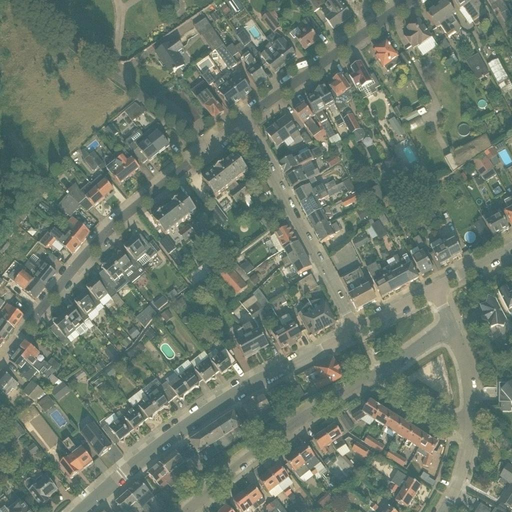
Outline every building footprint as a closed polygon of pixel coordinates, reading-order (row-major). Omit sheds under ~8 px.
[(240,12),(244,9),(237,0),(231,0),(232,1),(229,3),(236,13),(239,11),(240,12)] [(308,4),(314,13),(320,9),(313,0),(311,2),(310,0),(306,2),(308,4)] [(351,16),(339,0),(332,0),(325,5),(327,8),(332,15),(331,15),(325,19),(333,30),(351,16)] [(466,0),(451,0),(460,11),(463,9),(475,27),(482,22),(466,0)] [(466,0),(482,22),(489,17),(476,0),(466,0)] [(507,11),(501,0),(487,0),(490,6),(494,12),(498,10),(501,14),(507,11)] [(437,8),(455,33),(461,29),(452,17),(456,14),(446,1),(437,8)] [(225,5),(221,9),(226,16),(230,12),(225,5)] [(437,8),(427,15),(437,28),(440,26),(449,38),(455,33),(437,8)] [(273,11),(270,13),(275,20),(278,17),(273,11)] [(215,23),(220,20),(215,13),(210,17),(215,23)] [(280,28),(274,20),(275,20),(270,13),(262,19),(274,34),(275,32),(280,28)] [(296,39),(305,51),(318,40),(313,33),(318,30),(310,18),(304,22),(309,29),(301,34),(298,29),(290,35),(294,40),(296,39)] [(409,32),(404,36),(413,49),(431,37),(419,20),(407,29),(409,32)] [(218,49),(223,46),(212,30),(204,35),(215,51),(218,49)] [(258,53),(250,43),(251,42),(244,31),(237,36),(241,43),(244,48),(252,58),(258,53)] [(283,39),(272,47),(286,65),(297,57),(283,39)] [(156,53),(171,75),(184,66),(176,54),(183,49),(177,40),(169,45),(169,44),(156,53)] [(445,40),(439,44),(446,59),(454,54),(449,47),(450,46),(445,40)] [(247,74),(257,87),(267,80),(259,69),(241,43),(234,48),(244,61),(243,62),(250,71),(247,74)] [(379,57),(377,58),(388,72),(401,63),(397,58),(387,43),(375,52),(379,57)] [(261,57),(267,64),(275,74),(286,65),(272,47),(269,44),(263,51),(265,54),(261,57)] [(237,65),(223,46),(218,49),(220,52),(224,57),(232,69),(237,65)] [(477,81),(489,75),(478,55),(466,62),(477,81)] [(207,73),(216,66),(209,57),(200,64),(207,73)] [(504,94),(511,89),(511,83),(498,59),(488,64),(504,94)] [(354,74),(349,77),(356,90),(362,101),(367,98),(368,100),(373,98),(372,96),(376,93),(375,90),(380,87),(374,75),(368,77),(361,64),(351,69),(354,74)] [(215,82),(207,73),(202,77),(210,86),(215,82)] [(240,100),(251,92),(237,73),(232,76),(234,80),(229,84),(240,100)] [(335,83),(330,87),(343,106),(351,101),(345,93),(350,89),(341,76),(333,82),(335,83)] [(216,88),(230,107),(240,100),(229,84),(224,78),(214,86),(216,88)] [(184,89),(188,87),(182,79),(178,82),(184,89)] [(216,119),(224,113),(207,92),(210,90),(204,82),(191,92),(197,100),(213,120),(215,118),(216,119)] [(338,128),(345,124),(325,88),(316,95),(325,111),(328,109),(338,128)] [(334,135),(332,131),(333,131),(322,113),(325,111),(316,95),(307,101),(308,102),(315,115),(326,135),(327,134),(332,145),(335,144),(331,136),(334,135)] [(324,137),(320,132),(310,119),(315,115),(308,102),(304,105),(303,104),(294,112),(317,142),(324,137)] [(141,108),(135,104),(124,112),(129,118),(132,115),(141,108)] [(393,109),(398,119),(404,115),(399,106),(393,109)] [(416,112),(400,121),(403,126),(419,118),(416,112)] [(343,120),(345,124),(351,135),(360,130),(352,116),(343,120)] [(266,133),(277,147),(290,137),(293,140),(299,135),(286,118),(266,133)] [(398,137),(404,134),(395,118),(389,122),(398,137)] [(163,129),(158,124),(144,136),(159,154),(169,146),(158,133),(163,129)] [(112,125),(105,131),(112,139),(119,133),(112,125)] [(363,140),(365,135),(362,130),(359,129),(360,130),(352,135),(357,144),(363,140)] [(312,143),(305,134),(301,137),(307,146),(312,143)] [(493,148),(486,135),(445,158),(454,173),(493,148)] [(153,159),(159,154),(144,136),(129,148),(136,156),(136,157),(142,165),(147,160),(148,161),(151,157),(153,159)] [(489,158),(498,153),(495,148),(486,153),(489,158)] [(140,169),(132,160),(127,153),(117,161),(117,162),(130,178),(140,169)] [(293,157),(279,165),(285,175),(311,161),(313,160),(309,153),(295,160),(293,157)] [(473,161),(482,176),(494,169),(485,154),(473,161)] [(337,155),(327,162),(331,167),(340,161),(337,155)] [(89,157),(84,161),(93,171),(98,167),(89,157)] [(235,157),(219,169),(232,186),(236,191),(242,199),(249,207),(253,204),(250,200),(251,199),(242,187),(240,188),(236,183),(241,179),(242,181),(245,179),(243,177),(248,173),(235,157)] [(388,170),(397,165),(394,159),(384,163),(388,170)] [(315,168),(314,168),(311,161),(285,175),(292,190),(294,189),(306,182),(319,175),(315,168)] [(107,170),(108,172),(120,186),(130,178),(117,162),(107,170)] [(421,164),(416,166),(421,175),(426,172),(421,164)] [(219,169),(203,182),(216,198),(221,194),(223,196),(225,194),(223,192),(232,186),(219,169)] [(468,181),(464,173),(460,175),(464,183),(468,181)] [(457,174),(448,179),(450,184),(458,180),(460,180),(457,174)] [(104,199),(114,191),(101,176),(91,185),(104,199)] [(254,191),(258,187),(254,181),(249,185),(254,191)] [(344,184),(349,193),(355,190),(350,181),(344,184)] [(270,192),(264,182),(259,185),(264,195),(270,192)] [(294,189),(296,193),(308,187),(306,182),(294,189)] [(296,193),(294,194),(301,205),(325,192),(330,190),(332,189),(336,187),(334,182),(323,188),(322,186),(314,191),(312,193),(309,186),(308,187),(296,193)] [(81,206),(87,213),(93,207),(94,208),(104,199),(91,185),(90,183),(80,192),(79,190),(71,197),(80,207),(81,206)] [(40,192),(38,190),(29,203),(31,205),(34,202),(33,202),(34,201),(36,202),(40,198),(38,196),(40,192)] [(236,203),(242,199),(236,191),(231,196),(236,203)] [(328,198),(325,192),(301,205),(307,218),(321,210),(321,209),(326,206),(323,201),(328,198)] [(353,204),(361,200),(358,193),(350,198),(353,204)] [(385,200),(382,193),(373,198),(377,205),(385,200)] [(419,193),(414,196),(419,204),(424,200),(421,195),(420,196),(419,193)] [(68,195),(58,207),(71,217),(80,207),(71,197),(68,195)] [(197,213),(184,196),(168,209),(180,226),(189,219),(191,221),(193,219),(192,217),(197,213)] [(416,202),(404,209),(408,218),(420,211),(416,202)] [(23,221),(31,210),(26,206),(17,217),(18,218),(23,221)] [(204,206),(198,211),(206,222),(213,217),(208,211),(204,206)] [(332,217),(329,211),(332,210),(330,206),(322,211),(321,210),(307,218),(314,230),(328,223),(326,220),(332,217)] [(365,207),(356,212),(361,221),(369,216),(365,207)] [(168,209),(153,220),(166,237),(171,233),(173,235),(175,233),(174,231),(180,226),(168,209)] [(493,238),(494,238),(509,230),(499,212),(492,216),(494,220),(486,224),(493,238)] [(19,226),(23,221),(18,218),(14,223),(19,226)] [(80,247),(90,234),(73,219),(62,232),(65,234),(64,234),(80,247)] [(273,228),(273,226),(272,224),(270,223),(268,221),(263,225),(268,232),(269,232),(272,230),(273,228)] [(482,221),(474,225),(481,238),(489,234),(482,221)] [(328,223),(314,230),(321,244),(335,237),(334,235),(341,232),(336,224),(330,227),(328,223)] [(189,226),(184,230),(191,239),(196,235),(189,226)] [(284,250),(298,243),(289,227),(275,234),(284,251),(284,250)] [(47,232),(39,243),(48,250),(55,241),(72,256),(80,247),(64,234),(62,237),(51,228),(48,233),(47,232)] [(186,243),(191,239),(184,230),(179,234),(186,243)] [(3,240),(6,241),(6,242),(13,233),(11,231),(3,240)] [(352,241),(357,249),(370,242),(365,234),(352,241)] [(141,268),(157,255),(141,236),(136,240),(135,238),(131,238),(131,242),(124,248),(127,251),(141,268)] [(176,249),(168,238),(160,245),(168,256),(176,249)] [(413,241),(417,248),(419,252),(426,248),(419,238),(413,241)] [(455,241),(454,241),(452,238),(442,243),(444,247),(452,261),(462,255),(455,241)] [(0,251),(3,254),(10,245),(6,242),(6,241),(0,248),(0,251)] [(441,267),(452,261),(444,247),(442,243),(441,243),(440,241),(431,246),(431,248),(433,252),(433,253),(441,267)] [(291,262),(304,255),(298,243),(284,250),(284,251),(288,257),(282,261),(285,267),(291,263),(291,262)] [(422,277),(433,271),(428,262),(423,254),(421,255),(419,252),(417,248),(409,252),(422,277)] [(146,273),(141,268),(127,251),(123,255),(122,254),(118,254),(118,257),(118,258),(113,262),(128,281),(132,285),(146,273)] [(52,266),(57,259),(51,254),(46,260),(52,266)] [(298,276),(311,268),(304,255),(291,262),(291,263),(298,276)] [(408,258),(404,260),(400,262),(398,257),(396,258),(409,284),(419,279),(408,258)] [(393,275),(400,289),(409,284),(396,258),(394,259),(397,264),(393,266),(397,273),(393,275)] [(57,275),(40,261),(37,264),(30,259),(23,268),(26,270),(35,278),(46,288),(57,275)] [(186,265),(182,260),(177,264),(180,269),(186,265)] [(247,287),(244,283),(249,279),(232,260),(216,275),(236,298),(247,287)] [(246,275),(254,269),(247,261),(240,267),(246,275)] [(99,275),(101,277),(113,291),(118,287),(119,289),(128,281),(113,262),(107,267),(107,266),(103,266),(103,270),(104,271),(99,275)] [(371,278),(382,298),(391,293),(378,268),(376,264),(367,270),(371,278)] [(14,284),(15,283),(25,291),(36,300),(46,288),(35,278),(34,280),(24,272),(26,270),(23,268),(21,265),(13,274),(12,273),(8,278),(14,284)] [(389,268),(386,269),(382,271),(380,267),(378,268),(391,293),(400,289),(393,275),(389,268)] [(357,312),(377,301),(369,287),(369,286),(368,287),(359,269),(340,279),(349,297),(357,312)] [(255,286),(261,282),(255,275),(250,280),(255,286)] [(298,283),(301,289),(315,282),(311,275),(298,283)] [(497,276),(492,279),(496,287),(501,285),(497,276)] [(121,300),(113,291),(101,277),(97,281),(96,280),(92,280),(92,283),(92,284),(87,289),(89,292),(90,291),(103,307),(112,300),(116,305),(121,300)] [(318,287),(315,282),(301,289),(305,295),(318,287)] [(511,294),(510,296),(506,289),(498,293),(508,311),(511,318),(511,294)] [(174,290),(167,296),(171,301),(178,296),(174,290)] [(78,306),(89,319),(92,322),(99,316),(99,313),(104,309),(103,307),(90,291),(89,292),(85,295),(84,294),(80,294),(80,298),(81,298),(75,303),(78,306)] [(258,302),(255,297),(242,305),(246,311),(258,302)] [(488,322),(491,328),(497,325),(504,327),(506,321),(506,320),(495,300),(488,298),(486,305),(480,308),(483,314),(481,320),(488,322)] [(186,305),(182,299),(177,303),(181,309),(186,305)] [(263,309),(258,302),(246,311),(252,316),(256,313),(256,314),(263,309)] [(333,320),(336,319),(326,302),(320,304),(321,309),(315,313),(323,330),(324,331),(325,330),(324,330),(335,324),(333,320)] [(14,330),(24,316),(8,305),(2,313),(3,314),(2,316),(5,318),(2,321),(14,330)] [(83,324),(89,319),(78,306),(73,310),(72,309),(69,308),(68,312),(69,312),(64,317),(75,331),(79,336),(87,329),(83,324)] [(145,329),(157,314),(150,307),(136,319),(145,329)] [(166,323),(173,318),(168,311),(161,316),(166,323)] [(298,315),(308,334),(311,332),(313,336),(323,330),(315,313),(308,317),(303,311),(298,315)] [(251,317),(259,330),(264,327),(256,314),(256,313),(252,316),(251,317)] [(288,315),(279,320),(281,326),(291,321),(288,315)] [(66,338),(75,331),(64,317),(58,322),(58,321),(54,321),(54,324),(54,326),(50,330),(65,347),(70,343),(66,338)] [(14,330),(2,321),(0,324),(0,339),(5,342),(14,330)] [(292,344),(302,338),(293,322),(283,328),(292,344)] [(257,354),(269,347),(260,332),(255,334),(250,325),(243,329),(257,354)] [(135,328),(128,334),(134,340),(140,334),(135,328)] [(273,334),(281,350),(292,344),(283,328),(273,334)] [(150,340),(156,335),(151,329),(145,334),(150,340)] [(237,344),(245,360),(257,354),(243,329),(237,333),(241,342),(237,344)] [(486,340),(492,337),(490,331),(483,334),(486,340)] [(126,348),(131,343),(127,338),(122,343),(126,348)] [(40,354),(26,343),(21,349),(27,354),(23,359),(28,363),(27,363),(38,372),(39,373),(44,368),(48,372),(51,368),(55,372),(60,366),(52,359),(47,364),(44,362),(42,365),(40,364),(35,360),(40,354)] [(141,355),(146,349),(140,344),(135,351),(141,355)] [(113,362),(119,356),(112,347),(105,353),(113,362)] [(27,354),(21,349),(10,362),(21,371),(19,374),(29,382),(38,372),(27,363),(28,363),(23,359),(27,354)] [(131,360),(137,356),(133,350),(127,355),(131,360)] [(226,350),(211,361),(220,372),(219,372),(222,375),(228,371),(232,372),(232,368),(232,367),(237,363),(226,350)] [(209,358),(195,369),(203,381),(206,384),(211,379),(212,380),(215,380),(216,377),(215,376),(219,372),(220,372),(211,361),(209,358)] [(318,372),(316,368),(315,369),(321,379),(314,383),(318,390),(342,377),(333,359),(319,367),(321,371),(318,372)] [(99,372),(105,368),(101,362),(95,367),(99,372)] [(110,378),(116,373),(111,366),(105,371),(110,378)] [(193,367),(178,378),(190,392),(195,388),(195,389),(199,389),(200,385),(199,384),(203,381),(195,369),(193,367)] [(310,376),(316,373),(314,369),(308,372),(304,374),(306,378),(310,376)] [(71,377),(76,384),(87,376),(82,370),(71,377)] [(0,373),(0,393),(1,392),(8,397),(13,390),(15,391),(19,385),(2,371),(0,373)] [(190,392),(178,378),(175,373),(166,381),(167,383),(162,387),(172,401),(177,397),(180,401),(184,401),(184,397),(190,392)] [(96,388),(102,383),(99,379),(93,384),(96,388)] [(151,384),(154,393),(147,398),(158,413),(164,408),(165,408),(168,409),(169,405),(168,404),(172,401),(162,387),(156,380),(151,384)] [(511,404),(511,382),(510,384),(499,384),(499,404),(511,404)] [(44,393),(32,383),(28,389),(39,398),(44,393)] [(64,383),(58,388),(62,394),(69,389),(64,383)] [(310,392),(304,395),(299,386),(292,390),(295,396),(298,403),(312,396),(310,392)] [(28,389),(23,394),(35,404),(39,398),(28,389)] [(40,409),(52,401),(48,396),(37,404),(40,409)] [(274,417),(263,396),(242,407),(251,422),(248,424),(253,430),(260,426),(274,417)] [(298,403),(295,396),(279,404),(282,411),(298,404),(298,403)] [(158,413),(147,398),(133,409),(143,423),(144,423),(148,419),(149,420),(153,421),(153,417),(158,413)] [(361,412),(352,418),(356,423),(367,416),(374,420),(382,409),(370,401),(363,413),(361,412)] [(144,423),(143,423),(133,409),(123,417),(120,412),(115,415),(119,420),(129,434),(130,434),(134,431),(135,432),(138,432),(139,428),(144,423)] [(374,420),(381,425),(385,427),(393,416),(382,409),(374,420)] [(240,422),(245,419),(239,410),(234,413),(233,413),(225,419),(238,439),(244,436),(239,428),(242,426),(240,422)] [(354,428),(346,415),(340,419),(348,432),(354,428)] [(396,434),(397,435),(404,423),(393,416),(385,427),(396,434)] [(235,443),(238,440),(238,439),(225,419),(216,424),(230,446),(235,443)] [(129,434),(119,420),(109,427),(108,425),(102,429),(115,446),(120,442),(120,443),(124,443),(125,440),(124,439),(130,435),(130,434),(129,434)] [(404,423),(397,435),(408,442),(415,430),(404,423)] [(94,424),(81,435),(99,458),(112,448),(94,424)] [(216,424),(207,430),(216,443),(219,441),(225,450),(230,446),(216,424)] [(14,444),(22,437),(13,425),(4,431),(14,444)] [(342,437),(335,426),(324,433),(331,444),(336,452),(342,458),(350,453),(341,438),(342,437)] [(207,430),(199,436),(213,457),(218,454),(213,445),(216,443),(207,430)] [(409,449),(410,447),(412,444),(419,449),(427,437),(415,430),(408,442),(405,446),(409,449)] [(324,433),(313,440),(320,451),(322,450),(325,455),(330,452),(326,447),(331,444),(324,433)] [(204,463),(208,461),(213,457),(199,436),(190,442),(204,463)] [(364,443),(372,448),(376,442),(368,437),(364,443)] [(423,466),(429,468),(433,457),(430,456),(438,444),(427,437),(419,449),(417,453),(425,458),(423,466)] [(93,463),(87,455),(82,449),(79,452),(69,439),(63,444),(73,456),(72,457),(83,470),(93,463)] [(385,447),(376,442),(372,448),(381,453),(385,447)] [(357,443),(352,451),(364,458),(365,457),(370,460),(373,454),(368,451),(369,451),(357,443)] [(32,444),(26,449),(32,456),(37,452),(32,444)] [(177,478),(182,475),(184,477),(188,474),(190,472),(188,470),(184,465),(191,460),(200,472),(205,469),(188,445),(176,454),(175,453),(160,464),(170,474),(172,472),(177,478)] [(327,473),(305,445),(295,453),(304,465),(305,465),(309,471),(314,477),(314,476),(317,480),(327,473)] [(386,457),(395,462),(399,456),(390,451),(386,457)] [(295,453),(285,461),(295,473),(304,465),(295,453)] [(60,466),(65,472),(71,480),(83,470),(72,457),(70,459),(66,454),(60,458),(64,463),(60,466)] [(407,461),(399,456),(395,462),(403,468),(407,461)] [(160,464),(149,474),(162,489),(173,479),(170,474),(160,464)] [(411,464),(408,469),(418,475),(421,470),(411,464)] [(364,470),(359,465),(354,470),(359,475),(364,470)] [(278,485),(288,478),(279,466),(269,473),(278,485)] [(497,510),(500,511),(511,511),(511,468),(508,466),(501,477),(511,484),(511,486),(501,503),(497,510)] [(268,493),(278,485),(269,473),(259,481),(268,493)] [(26,488),(42,507),(49,501),(47,499),(57,492),(47,479),(46,479),(44,480),(41,477),(35,482),(34,481),(33,480),(31,480),(30,480),(28,481),(26,482),(26,484),(25,485),(25,486),(26,488)] [(414,498),(421,487),(410,480),(403,491),(414,498)] [(154,498),(140,482),(128,492),(143,509),(154,498)] [(395,493),(398,488),(393,485),(390,490),(395,493)] [(253,506),(256,511),(266,503),(262,498),(253,486),(243,494),(253,506)] [(162,495),(170,504),(171,506),(177,500),(168,490),(162,495)] [(396,502),(407,509),(414,498),(403,491),(396,502)] [(143,511),(144,511),(142,509),(143,509),(128,492),(116,503),(123,511),(143,511)] [(154,499),(164,510),(170,504),(162,495),(161,494),(154,499)] [(243,494),(233,502),(241,511),(244,511),(253,506),(243,494)] [(296,498),(292,494),(290,495),(288,497),(291,502),(296,498)] [(284,511),(276,500),(272,504),(275,508),(276,510),(277,511),(284,511)] [(320,511),(327,507),(321,500),(314,506),(319,511),(320,511)] [(370,508),(375,511),(378,509),(369,500),(365,504),(369,508),(370,508)] [(28,511),(20,501),(7,511),(4,508),(0,510),(0,511),(28,511)]
